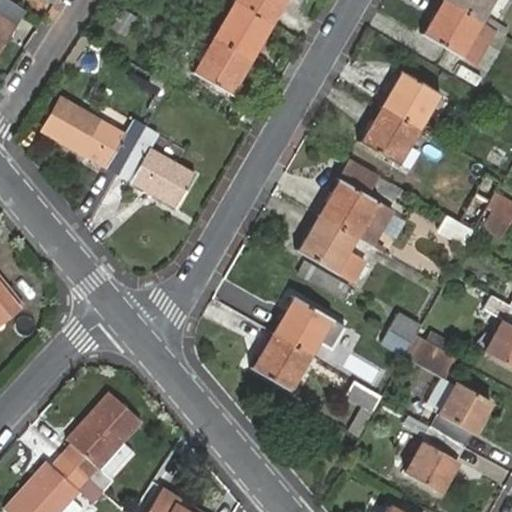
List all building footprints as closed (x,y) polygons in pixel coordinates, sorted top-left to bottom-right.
[(231,0),(231,1),(271,25),(285,0),(231,0)] [(480,22),(442,0),(422,36),(474,67),(488,43),(472,34),(480,22)] [(442,0),(480,22),(492,0),(442,0)] [(231,1),(211,35),(251,59),(271,25),(231,1)] [(0,21),(0,50),(13,30),(0,21)] [(488,43),(495,31),(480,22),(472,34),(488,43)] [(251,59),(211,35),(189,71),(229,95),(251,59)] [(400,74),(380,108),(418,129),(438,95),(400,74)] [(117,175),(144,130),(132,123),(124,136),(62,99),(44,131),(117,175)] [(418,129),(380,108),(361,142),(398,164),(418,129)] [(157,137),(144,130),(117,175),(175,209),(194,177),(149,150),(157,137)] [(352,157),(345,169),(372,184),(378,172),(352,157)] [(339,180),(319,214),(358,236),(373,244),(393,212),(339,180)] [(460,220),(475,228),(484,213),(490,202),(476,193),(460,220)] [(511,219),(511,208),(493,197),(490,202),(484,213),(490,217),(503,223),(508,226),(511,219)] [(358,236),(319,214),(299,250),(352,279),(363,261),(347,253),(358,236)] [(471,231),(444,216),(437,229),(463,245),(471,231)] [(502,238),(508,226),(503,223),(490,217),(484,228),(502,238)] [(0,322),(21,306),(0,281),(0,322)] [(511,366),(511,308),(509,307),(489,296),(482,310),(501,320),(484,351),(511,366)] [(294,299),(273,333),(311,355),(318,343),(330,349),(342,328),(294,299)] [(397,315),(389,330),(411,342),(414,337),(420,327),(397,315)] [(411,342),(389,330),(380,345),(403,357),(411,342)] [(430,331),(424,342),(447,355),(453,345),(430,331)] [(311,355),(273,333),(251,369),(289,390),(311,355)] [(443,379),(454,358),(447,355),(424,342),(414,337),(411,342),(403,357),(443,379)] [(372,413),(381,396),(354,381),(344,396),(372,413)] [(429,428),(465,448),(491,403),(455,383),(429,428)] [(63,454),(102,490),(112,479),(109,476),(98,466),(121,442),(140,421),(109,393),(67,440),(72,444),(63,454)] [(439,493),(465,448),(429,428),(418,422),(411,435),(422,441),(403,473),(439,493)] [(98,466),(109,476),(131,450),(121,442),(98,466)] [(91,501),(102,490),(63,454),(52,466),(47,461),(5,509),(8,511),(57,511),(79,490),(91,501)] [(172,479),(158,470),(145,491),(159,501),(165,490),(172,479)] [(165,490),(159,501),(152,511),(187,511),(177,505),(179,499),(165,490)] [(78,511),(83,508),(73,499),(61,511),(78,511)] [(187,511),(200,511),(179,499),(177,505),(187,511)]
